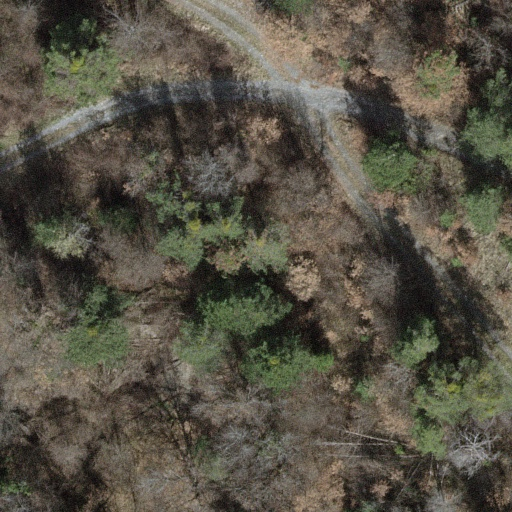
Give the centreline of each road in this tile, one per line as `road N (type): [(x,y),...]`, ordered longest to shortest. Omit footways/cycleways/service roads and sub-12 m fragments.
road 1 (track): [(511,143),(332,72),(255,66),(170,68),(88,90),(0,137)]
road 2 (track): [(511,376),(255,66),(155,0)]
